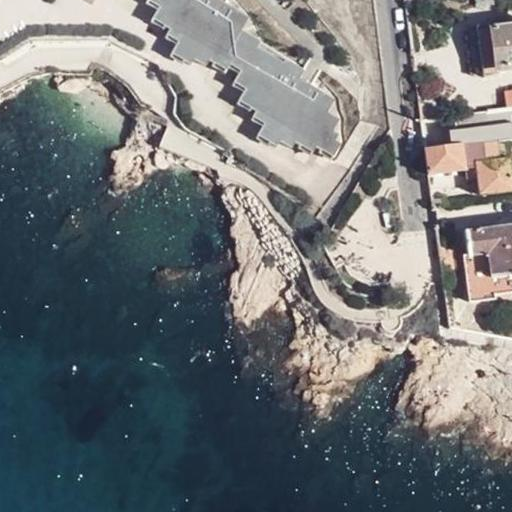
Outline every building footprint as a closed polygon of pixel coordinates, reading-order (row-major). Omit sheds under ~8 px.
[(149,0),(148,2),(160,8),(153,20),(170,30),(167,36),(178,43),(172,55),(190,66),(194,60),(205,67),(209,61),(225,71),(230,66),(241,72),(234,83),(245,90),(239,102),(256,113),(253,118),(264,125),(259,137),(276,148),(280,142),(291,149),(295,143),(312,153),(315,148),(333,158),(341,144),(335,141),(338,135),(332,132),(339,121),(327,113),(334,100),(299,79),(304,70),(286,60),(284,64),(260,42),(241,31),(249,18),(217,0),(149,0)] [(478,33),(480,45),(497,44),(500,31),(508,30),(507,23),(494,25),(477,27),(478,33)] [(484,73),(485,78),(502,76),(501,71),(511,69),(511,29),(508,30),(500,31),(497,44),(480,45),(484,73)] [(480,45),(478,33),(469,34),(475,74),(484,73),(480,45)] [(511,108),(509,109),(490,113),(470,114),(471,120),(457,121),(461,147),(463,146),(480,143),(485,143),(511,139),(511,108)] [(480,143),(463,146),(468,172),(479,170),(480,179),(483,197),(511,192),(511,139),(485,143),(480,143)] [(461,147),(427,151),(431,177),(468,172),(463,146),(461,147)] [(479,170),(468,172),(468,180),(480,179),(479,170)] [(511,227),(468,233),(470,256),(471,258),(491,256),(494,280),(511,277),(511,227)] [(470,256),(467,257),(472,303),(496,300),(494,280),(491,256),(471,258),(470,256)]
